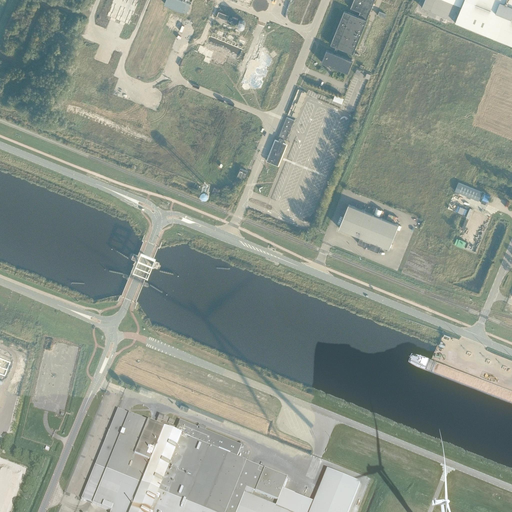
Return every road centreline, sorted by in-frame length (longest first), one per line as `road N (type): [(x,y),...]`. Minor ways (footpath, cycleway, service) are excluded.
road 1 (unclassified): [(511,488),(135,336),(112,336)]
road 2 (unknown): [(309,32),(273,122),(171,76),(146,84),(124,76),(129,48),(84,32),(97,0)]
road 3 (tertiary): [(39,511),(112,336)]
road 4 (tertiary): [(157,219),(144,205),(0,144)]
road 5 (tertiary): [(474,337),(315,272)]
